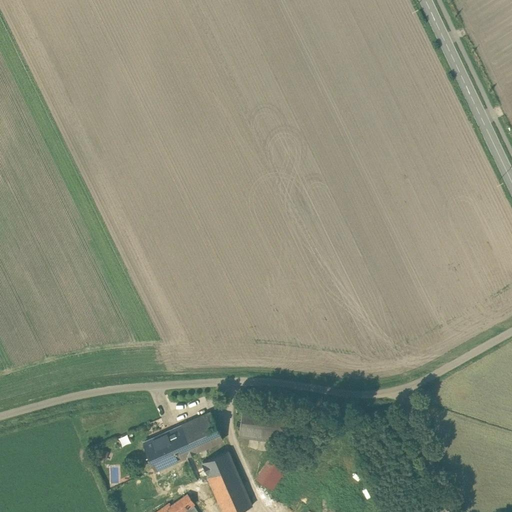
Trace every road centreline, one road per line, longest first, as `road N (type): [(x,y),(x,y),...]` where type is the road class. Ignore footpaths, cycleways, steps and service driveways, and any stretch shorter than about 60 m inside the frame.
road 1 (unclassified): [(511,330),(401,390),(156,385),(0,416)]
road 2 (secondary): [(424,0),(511,182)]
